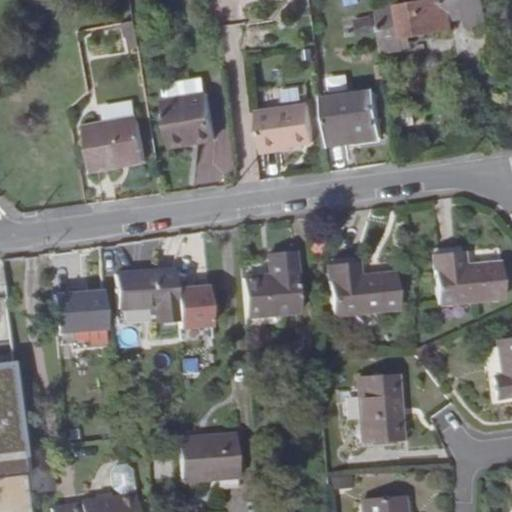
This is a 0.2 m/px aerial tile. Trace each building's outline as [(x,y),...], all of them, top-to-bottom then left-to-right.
[(417,0),(376,6),(382,50),(404,47),(402,36),(449,29),(447,19),(462,17),(464,27),(482,25),(477,0),(417,0)] [(477,0),(482,25),(486,24),(483,0),(477,0)] [(354,16),(355,33),(371,33),(370,15),(354,16)] [(126,34),(138,32),(136,18),(123,20),(126,34)] [(322,92),(328,139),(379,130),(372,85),(322,92)] [(273,87),(273,101),(302,100),(302,86),(273,87)] [(199,95),(205,141),(216,139),(208,94),(199,95)] [(187,140),(188,144),(205,141),(199,95),(179,99),(187,140)] [(164,101),(171,142),(187,140),(179,99),(164,101)] [(253,112),(258,149),(311,141),(305,105),(253,112)] [(84,127),(91,169),(146,160),(139,117),(84,127)] [(268,274),(270,312),(305,310),(301,248),(271,250),(271,273),(268,274)] [(463,251),(434,253),(437,302),(502,297),(500,264),(464,266),(463,251)] [(357,258),(327,260),(330,309),(396,305),(394,271),(358,273),(357,258)] [(176,270),(116,274),(120,324),(180,320),(213,317),(210,287),(178,290),(176,270)] [(244,275),(247,314),(270,312),(268,274),(244,275)] [(107,316),(105,288),(55,292),(57,319),(107,316)] [(511,340),(495,341),(496,375),(489,375),(490,398),(511,395),(511,340)] [(16,359),(0,360),(0,459),(25,457),(16,359)] [(397,373),(356,374),(360,437),(401,435),(397,373)] [(232,432),(174,436),(178,481),(235,477),(232,432)] [(0,459),(0,474),(16,473),(20,511),(30,511),(25,457),(0,459)] [(114,487),(120,493),(127,493),(132,485),(130,468),(125,462),(117,463),(112,470),(113,483),(114,487)] [(135,511),(133,492),(127,493),(120,493),(80,498),(80,501),(66,503),(67,511),(135,511)] [(405,511),(405,494),(361,497),(362,511),(405,511)]
